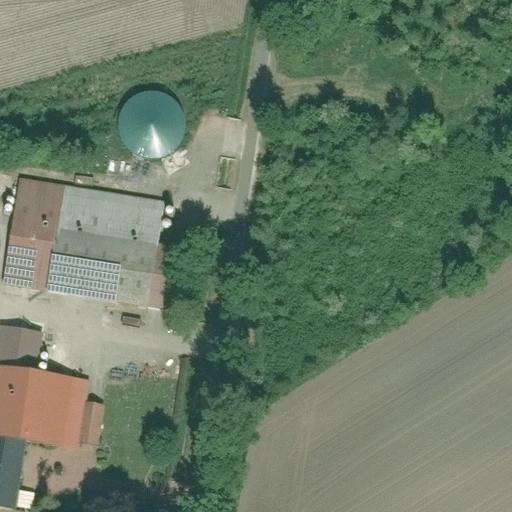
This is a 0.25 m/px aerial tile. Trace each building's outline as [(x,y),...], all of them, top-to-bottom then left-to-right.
[(129,156),(187,155),(186,95),(127,97),(129,156)] [(166,205),(21,184),(5,289),(150,311),(166,205)] [(0,339),(0,368),(40,375),(46,338),(1,330),(0,339)] [(0,443),(73,454),(83,386),(0,373),(0,443)] [(0,511),(20,511),(29,448),(0,444),(0,511)]
